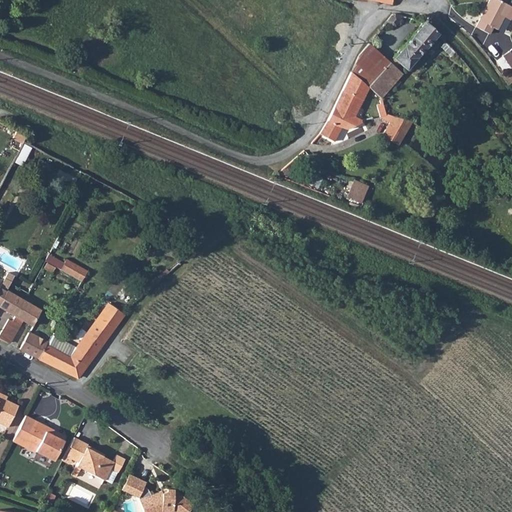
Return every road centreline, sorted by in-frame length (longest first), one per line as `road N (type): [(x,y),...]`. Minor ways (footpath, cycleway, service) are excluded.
road 1 (residential): [(420,6),(369,17),(318,127),(260,161),(0,55)]
road 2 (residential): [(0,351),(78,391),(254,511)]
road 3 (track): [(78,391),(135,311),(226,233)]
road 4 (track): [(511,112),(436,16)]
